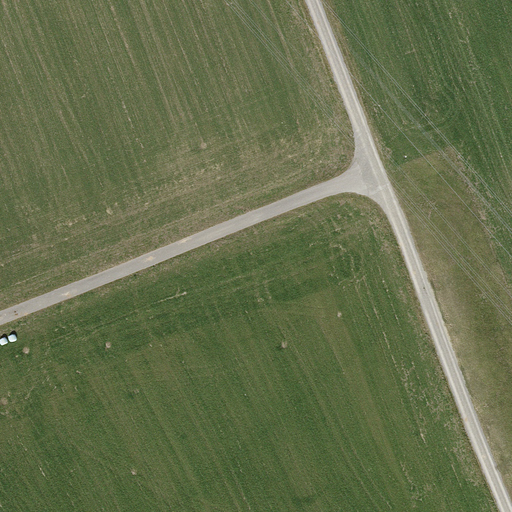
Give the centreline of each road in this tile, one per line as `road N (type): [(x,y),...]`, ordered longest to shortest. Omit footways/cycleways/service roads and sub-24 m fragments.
road 1 (track): [(311,0),(507,511)]
road 2 (track): [(376,170),(0,318)]
